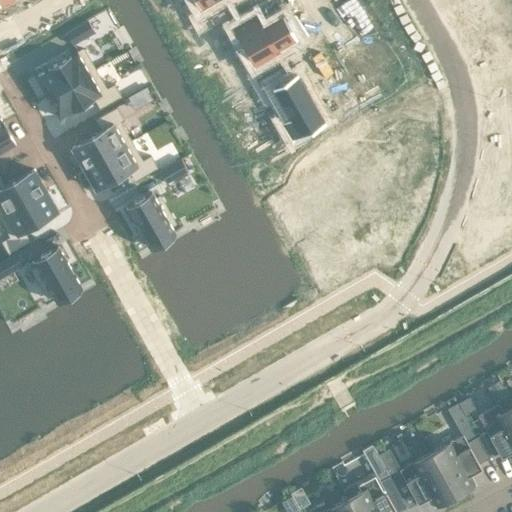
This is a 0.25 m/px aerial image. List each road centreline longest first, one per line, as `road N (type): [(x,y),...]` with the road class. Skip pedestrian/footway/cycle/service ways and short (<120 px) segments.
road 1 (tertiary): [(450,205),(413,280),(383,310),(33,511)]
road 2 (residential): [(0,66),(114,264)]
